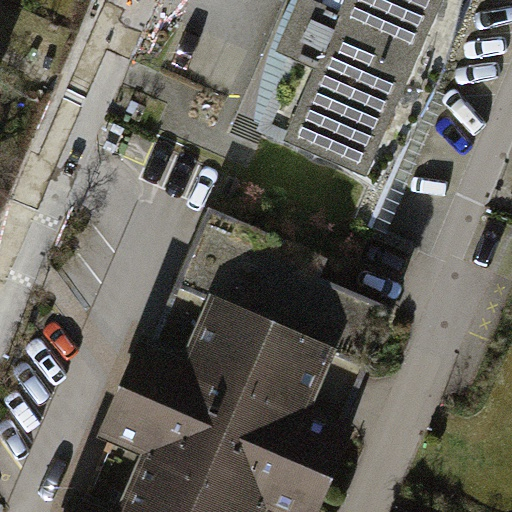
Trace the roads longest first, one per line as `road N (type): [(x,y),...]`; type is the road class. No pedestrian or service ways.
road 1 (residential): [(511,99),(458,226),(430,340),(359,511)]
road 2 (residential): [(125,0),(0,297)]
